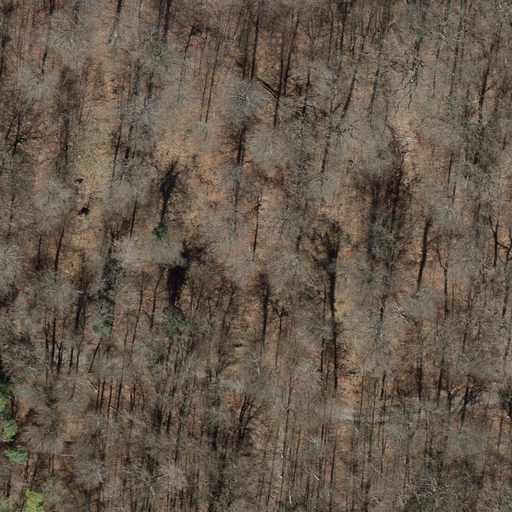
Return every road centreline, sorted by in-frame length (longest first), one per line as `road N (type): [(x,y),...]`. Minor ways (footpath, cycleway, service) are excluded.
road 1 (track): [(0,352),(171,358),(362,414),(511,393)]
road 2 (track): [(112,356),(85,382),(0,406)]
